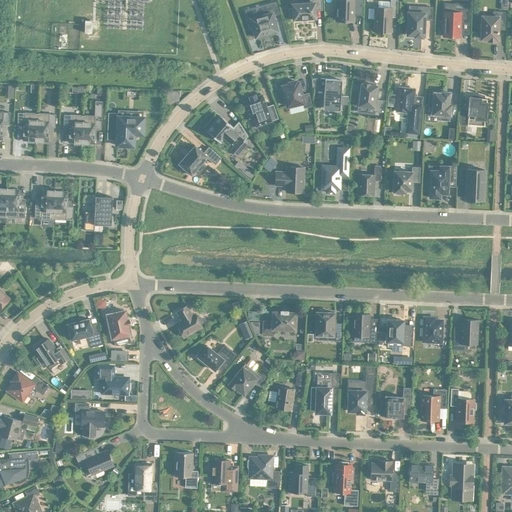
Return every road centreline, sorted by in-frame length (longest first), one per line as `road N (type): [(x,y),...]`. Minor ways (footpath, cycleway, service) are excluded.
road 1 (residential): [(511,71),(323,51),(267,57),(208,88),(163,133),(138,177)]
road 2 (residential): [(134,283),(511,301)]
road 3 (residential): [(511,219),(257,209),(138,177)]
road 4 (residential): [(245,431),(511,450)]
road 5 (residential): [(245,431),(158,433),(148,425),(146,355),(153,340)]
road 6 (residential): [(0,350),(45,305),(134,283)]
road 7 (residential): [(138,177),(0,163)]
road 8 (residential): [(153,340),(204,400),(245,431)]
